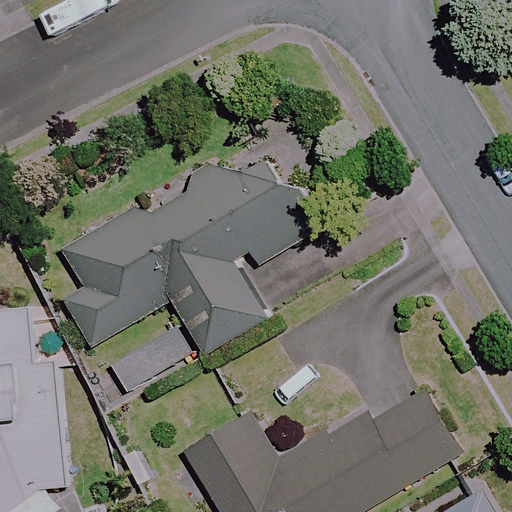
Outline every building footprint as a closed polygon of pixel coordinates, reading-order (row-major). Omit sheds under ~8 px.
[(99,348),(179,301),(212,357),(273,320),(240,263),(258,252),(265,265),(318,234),(274,161),(246,177),(210,164),(194,195),(152,219),(145,207),(70,251),(92,289),(71,301),(99,348)] [(0,310),(0,511),(63,511),(49,491),(78,489),(56,304),(0,310)] [(115,364),(132,394),(197,356),(180,326),(115,364)] [(369,511),(468,455),(432,392),(380,423),(375,415),(286,466),(258,417),(194,454),(227,511),(369,511)] [(498,511),(487,492),(453,511),(498,511)]
